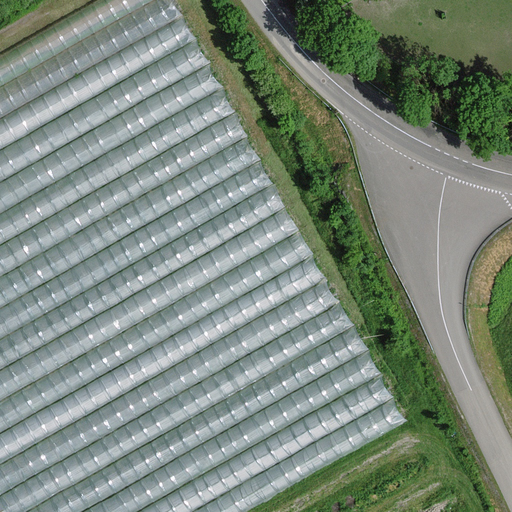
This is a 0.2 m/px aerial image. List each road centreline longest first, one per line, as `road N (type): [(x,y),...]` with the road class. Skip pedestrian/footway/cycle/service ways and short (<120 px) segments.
road 1 (unclassified): [(511,475),(465,378),(441,304),(438,221),(451,156)]
road 2 (tertiary): [(451,156),(340,87),(261,0)]
